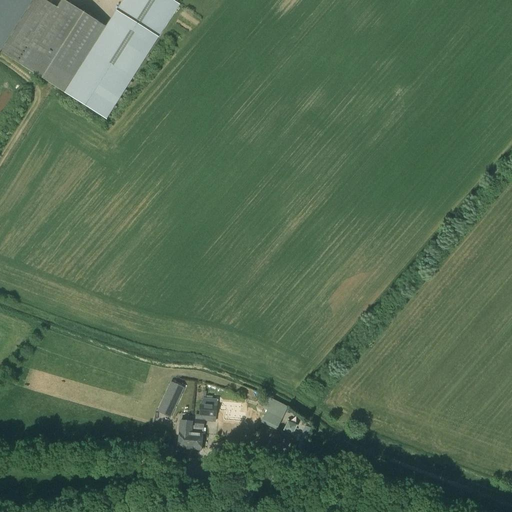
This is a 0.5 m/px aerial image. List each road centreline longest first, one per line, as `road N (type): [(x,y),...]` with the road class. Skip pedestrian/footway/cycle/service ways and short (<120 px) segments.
road 1 (unclassified): [(421,511),(303,473),(238,464),(175,468)]
road 2 (unclassified): [(175,468),(0,508)]
road 3 (unclassified): [(0,458),(175,468)]
